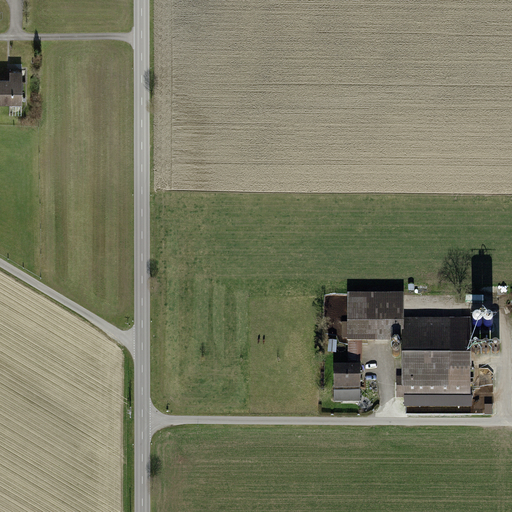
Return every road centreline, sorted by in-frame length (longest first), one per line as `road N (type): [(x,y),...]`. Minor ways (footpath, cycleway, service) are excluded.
road 1 (unclassified): [(142,420),(511,422)]
road 2 (tertiary): [(142,0),(142,341)]
road 3 (track): [(12,0),(14,32),(22,39),(142,38)]
road 4 (unclassified): [(142,341),(0,264)]
